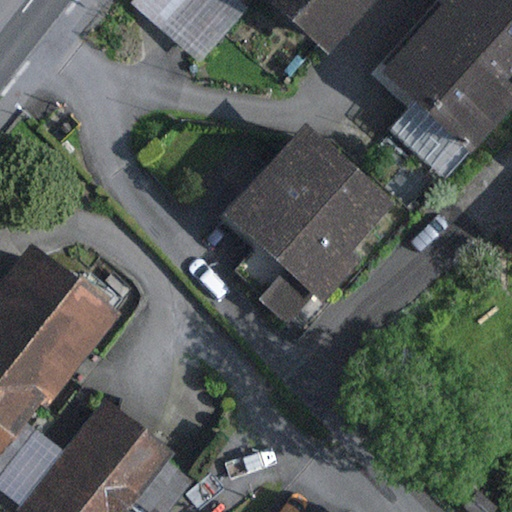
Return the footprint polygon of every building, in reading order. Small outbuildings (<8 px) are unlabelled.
[(256,8),(247,0),(145,0),(211,58),(256,8)] [(376,0),(279,0),(335,48),(376,0)] [(484,148),(511,116),(511,0),(447,0),(390,64),(484,148)] [(369,258),(355,246),(397,199),(308,119),(228,206),(294,266),(270,292),(297,316),(325,285),(336,294),(369,258)] [(45,431),(29,417),(121,311),(39,241),(0,286),(0,479),(1,480),(45,431)] [(14,485),(46,511),(132,511),(179,456),(94,387),(14,485)]
